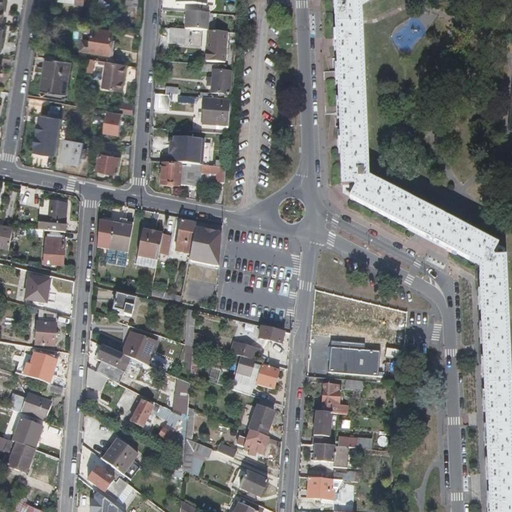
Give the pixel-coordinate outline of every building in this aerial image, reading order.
[(343,0),(344,2),(332,5),(334,46),(335,80),(336,114),(338,147),(339,183),(355,183),(356,186),(350,200),(431,241),(472,262),(478,261),(480,295),(481,331),(482,364),(484,398),(485,432),(486,466),(487,488),(488,501),(488,511),(511,511),(511,395),(505,261),(495,260),(494,254),(498,246),(471,232),(442,216),(416,203),(385,187),(367,178),(364,21),(364,8),(376,0),(343,0)] [(209,14),(186,12),(185,30),(208,32),(209,14)] [(93,28),(92,40),(90,52),(110,55),(112,40),(113,31),(93,28)] [(235,34),(212,32),(209,63),(226,64),(227,45),(234,46),(235,34)] [(184,34),(170,33),(169,42),(184,42),(184,34)] [(90,52),(92,40),(82,39),(80,50),(90,52)] [(70,62),(46,58),(42,82),(48,83),(47,91),(65,94),(70,62)] [(128,65),(106,61),(102,86),(124,90),(128,65)] [(233,68),(202,65),(200,71),(213,72),(212,78),(209,77),(209,86),(212,86),(212,92),(227,94),(226,100),(231,101),(233,68)] [(165,88),(165,96),(170,96),(178,97),(178,89),(165,88)] [(165,96),(155,95),(154,109),(169,110),(170,96),(165,96)] [(231,101),(226,100),(223,100),(222,107),(212,107),(211,126),(221,126),(221,125),(228,126),(231,101)] [(120,113),(134,115),(134,105),(121,103),(120,113)] [(46,104),(45,115),(62,117),(64,107),(46,104)] [(112,123),(133,126),(134,115),(120,113),(96,109),(95,115),(112,118),(112,123)] [(45,115),(40,114),(34,153),(56,156),(59,132),(62,117),(45,115)] [(56,156),(56,159),(81,163),(84,144),(69,141),(70,134),(59,132),(56,156)] [(173,138),(172,164),(186,165),(201,166),(203,166),(204,140),(173,138)] [(119,158),(101,154),(98,170),(116,173),(119,158)] [(201,166),(186,165),(186,167),(181,167),(180,186),(200,187),(201,173),(201,166)] [(180,186),(181,167),(162,166),(160,186),(179,187),(180,186)] [(225,183),(226,168),(223,168),(216,167),(205,166),(205,173),(217,174),(217,183),(225,183)] [(47,229),(65,231),(67,205),(50,200),(49,216),(48,224),(47,229)] [(127,255),(133,226),(124,225),(99,221),(96,250),(127,255)] [(195,229),(196,224),(180,221),(174,253),(190,255),(195,229)] [(0,247),(8,249),(12,229),(0,226),(0,247)] [(43,236),(44,229),(19,227),(18,234),(43,236)] [(220,233),(195,229),(190,255),(189,262),(218,269),(220,233)] [(158,255),(162,234),(142,230),(136,256),(157,261),(158,255)] [(172,236),(162,234),(158,255),(166,257),(172,236)] [(64,238),(46,236),(44,256),(49,257),(49,264),(63,264),(64,238)] [(155,268),(157,261),(136,256),(134,255),(132,264),(155,268)] [(50,283),(30,278),(27,301),(47,304),(50,283)] [(151,293),(181,300),(183,294),(153,286),(151,293)] [(132,318),(136,300),(117,296),(115,306),(116,306),(114,315),(126,318),(126,317),(132,318)] [(55,348),(58,314),(40,310),(37,346),(55,348)] [(193,348),(194,336),(196,312),(187,310),(184,345),(193,348)] [(283,344),(285,333),(263,328),(260,340),(283,344)] [(130,347),(135,334),(131,332),(126,346),(130,347)] [(148,367),(158,343),(135,334),(130,347),(126,346),(122,355),(124,357),(133,360),(148,367)] [(329,361),(328,373),(378,377),(380,352),(363,351),(364,344),(330,341),(330,348),(327,348),(326,361),(329,361)] [(234,342),(231,354),(258,361),(261,349),(234,342)] [(119,386),(127,366),(130,367),(133,360),(124,357),(122,355),(104,347),(98,362),(101,363),(97,374),(101,376),(109,380),(119,386)] [(202,368),(203,354),(192,353),(192,354),(191,367),(202,368)] [(191,367),(192,354),(184,354),(184,363),(187,364),(186,371),(191,371),(191,367)] [(280,372),(269,368),(269,366),(254,362),(242,359),(237,375),(260,382),(259,386),(276,390),(280,372)] [(99,391),(101,376),(97,374),(88,369),(88,372),(87,384),(99,391)] [(49,377),(47,383),(60,387),(62,381),(49,377)] [(189,391),(190,384),(176,379),(174,397),(179,398),(188,403),(189,393),(189,391)] [(363,391),(363,382),(346,381),(346,390),(363,391)] [(249,396),(252,387),(235,382),(233,390),(242,393),(249,396)] [(61,396),(63,389),(50,385),(48,391),(61,396)] [(351,415),(351,407),(340,406),(340,387),(323,385),(321,413),(331,414),(351,415)] [(249,396),(242,393),(233,390),(232,395),(231,397),(248,402),(249,396)] [(48,410),(49,403),(29,396),(27,399),(13,395),(8,409),(14,412),(15,412),(17,413),(45,423),(49,410),(48,410)] [(188,408),(188,403),(179,398),(178,417),(187,422),(187,416),(188,411),(188,408)] [(152,409),(141,404),(131,424),(142,430),(152,409)] [(178,417),(161,408),(156,405),(154,410),(182,426),(181,439),(185,440),(186,438),(187,422),(178,417)] [(400,420),(402,406),(394,405),(393,419),(400,420)] [(275,412),(257,406),(250,428),(269,435),(273,423),(272,422),(275,412)] [(330,429),(331,414),(321,413),(316,412),(315,428),(330,429)] [(193,441),(194,416),(193,416),(187,416),(187,422),(186,438),(185,440),(193,441)] [(34,451),(43,428),(26,422),(23,430),(26,431),(20,446),(34,451)] [(162,430),(159,437),(175,445),(179,438),(162,430)] [(263,455),(269,438),(251,431),(247,441),(241,438),(238,446),(263,455)] [(26,474),(34,451),(20,446),(0,438),(0,443),(12,448),(10,455),(12,456),(8,468),(26,474)] [(316,446),(316,438),(302,438),(302,445),(314,446),(316,446)] [(371,451),(372,441),(338,438),(337,448),(344,449),(371,451)] [(212,451),(185,440),(184,453),(184,458),(183,472),(191,475),(192,453),(205,458),(209,459),(212,451)] [(123,476),(137,456),(118,442),(104,461),(123,476)] [(10,455),(12,448),(0,443),(0,449),(5,452),(1,465),(8,468),(12,456),(10,455)] [(238,453),(221,446),(218,454),(235,461),(238,453)] [(342,468),(344,449),(337,448),(333,448),(316,446),(314,446),(313,462),(329,463),(328,467),(342,468)] [(184,453),(177,449),(175,453),(184,458),(184,453)] [(198,478),(205,458),(192,453),(191,475),(198,478)] [(123,476),(104,461),(101,466),(108,471),(120,481),(123,476)] [(120,481),(108,471),(105,474),(98,469),(89,482),(105,494),(105,493),(111,496),(118,487),(122,491),(126,485),(120,481)] [(248,473),(240,489),(261,499),(269,482),(248,473)] [(352,483),(353,474),(341,474),(340,482),(351,482),(352,483)] [(332,492),(332,481),(308,479),(307,499),(322,501),(322,504),(334,505),(334,492),(332,492)] [(41,511),(29,507),(28,508),(25,507),(28,500),(19,496),(13,511),(41,511)] [(119,511),(99,496),(96,500),(96,502),(93,502),(92,511),(119,511)] [(262,511),(264,509),(241,498),(234,511),(262,511)] [(196,511),(197,510),(181,502),(179,511),(196,511)]
